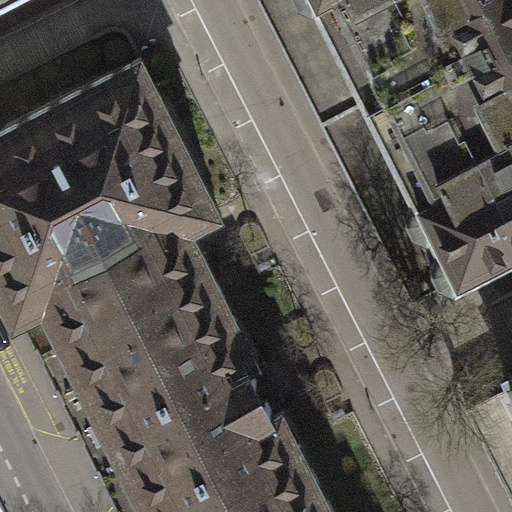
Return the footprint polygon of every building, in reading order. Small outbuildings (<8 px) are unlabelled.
[(511,0),(259,0),(273,28),(321,122),(511,23),(511,0)] [(511,23),(321,122),(368,212),(413,299),(511,248),(511,23)] [(33,344),(206,257),(188,223),(218,207),(140,55),(0,126),(0,277),(14,306),(17,312),(33,344)] [(119,511),(315,511),(331,504),(293,429),(277,399),(282,396),(264,360),(259,363),(206,257),(33,344),(72,420),(119,511)] [(511,379),(461,406),(506,495),(511,506),(511,379)]
